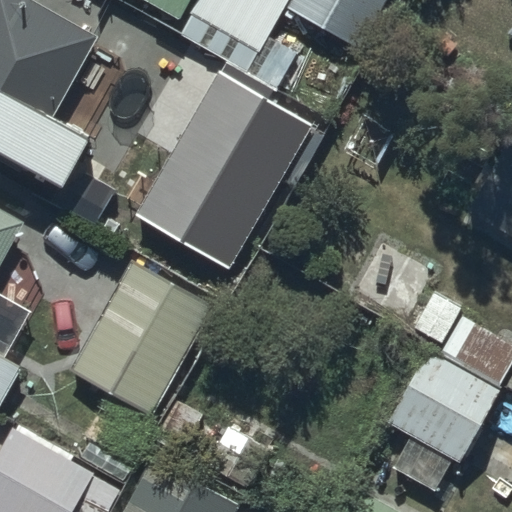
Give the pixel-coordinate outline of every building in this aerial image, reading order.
[(95,30),(38,0),(0,0),(0,134),(66,171),(91,125),(54,105),(95,30)] [(159,0),(180,11),(185,0),(159,0)] [(284,0),(192,0),(178,25),(278,82),(300,44),(269,26),(284,0)] [(374,0),(289,0),(352,38),(374,0)] [(218,60),(169,31),(127,100),(160,120),(143,149),(250,214),(268,185),(263,182),(308,107),(221,55),(218,60)] [(511,143),(503,139),(468,204),(511,227),(511,143)] [(0,249),(21,213),(0,201),(0,249)] [(215,298),(131,255),(74,365),(158,409),(215,298)] [(499,382),(427,343),(388,415),(414,429),(396,461),(438,483),(454,453),(459,455),(499,382)] [(92,463),(13,420),(0,443),(0,511),(104,511),(120,483),(90,467),(92,463)] [(228,511),(237,497),(153,452),(120,511),(228,511)] [(406,511),(354,483),(338,511),(406,511)]
